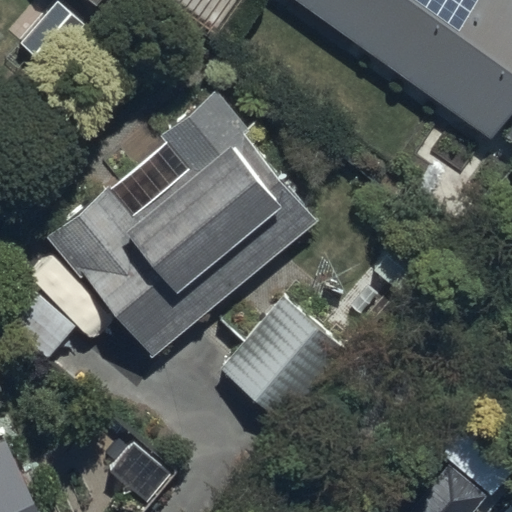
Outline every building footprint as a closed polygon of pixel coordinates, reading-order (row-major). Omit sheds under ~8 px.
[(511,0),(313,0),(511,140),(511,0)] [(322,214),(216,85),(46,234),(153,356),(322,214)] [(351,346),(285,291),(224,365),(289,420),(351,346)] [(459,412),(386,498),(402,511),(470,511),(487,493),(453,464),(481,431),(459,412)] [(0,511),(43,511),(3,430),(0,431),(0,511)]
